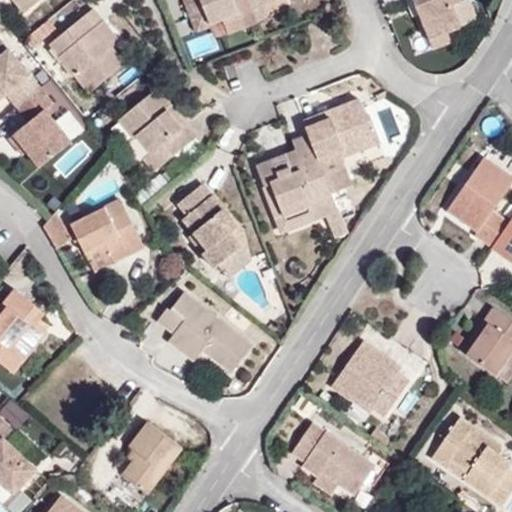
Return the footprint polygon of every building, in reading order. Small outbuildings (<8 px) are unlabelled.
[(44,0),(9,0),(23,17),(44,0)] [(251,6),(248,0),(199,0),(207,22),(221,17),(236,11),(242,24),(256,18),(251,6)] [(459,2),(458,0),(399,0),(400,2),(407,0),(422,42),(458,28),(450,6),(459,2)] [(264,14),(260,2),(251,6),(256,18),(264,14)] [(125,65),(113,51),(94,28),(102,21),(94,10),(47,46),(85,96),(125,65)] [(242,24),(236,11),(221,17),(227,30),(242,24)] [(121,44),(102,21),(94,28),(113,51),(121,44)] [(210,29),(185,39),(192,58),(217,48),(210,29)] [(450,44),(446,33),(422,42),(425,53),(450,44)] [(13,107),(37,87),(0,41),(0,96),(3,94),(13,107)] [(177,132),(157,112),(168,101),(154,86),(117,120),(131,136),(136,131),(154,151),(146,160),(157,170),(197,132),(187,121),(177,132)] [(26,122),(11,135),(24,151),(37,167),(68,142),(42,110),(50,104),(37,87),(13,107),(26,122)] [(386,138),(377,114),(369,115),(359,94),(303,116),(335,194),(356,185),(346,155),(386,138)] [(187,121),(168,101),(157,112),(177,132),(187,121)] [(335,194),(308,129),(290,137),(290,146),(253,162),(261,184),(272,180),(287,216),(304,209),(335,195),(335,194)] [(154,151),(136,131),(131,136),(125,142),(144,162),(146,160),(154,151)] [(19,155),(24,151),(11,135),(5,139),(19,155)] [(496,213),(511,188),(511,184),(483,164),(449,216),(490,250),(509,223),(496,213)] [(154,202),(180,181),(171,170),(145,191),(154,202)] [(287,216),(272,180),(261,184),(283,237),(311,226),(304,209),(287,216)] [(233,236),(240,230),(202,184),(178,206),(188,218),(183,222),(194,234),(208,250),(202,256),(214,269),(219,269),(242,247),(233,236)] [(343,213),(335,195),(304,209),(311,226),(343,213)] [(68,225),(83,255),(103,245),(112,263),(142,247),(118,200),(68,225)] [(52,212),(41,227),(54,248),(68,239),(52,212)] [(511,218),(509,223),(490,250),(485,257),(511,275),(511,218)] [(208,250),(194,234),(188,239),(202,256),(208,250)] [(83,255),(92,272),(112,263),(103,245),(83,255)] [(230,281),(253,260),(242,247),(219,269),(230,281)] [(0,360),(18,375),(51,330),(39,320),(45,310),(19,290),(7,307),(0,315),(0,360)] [(248,349),(180,298),(168,314),(161,310),(149,325),(166,339),(160,347),(189,367),(197,358),(226,378),(248,349)] [(511,330),(490,315),(480,330),(490,336),(480,353),(470,347),(459,363),(496,387),(497,385),(509,365),(511,361),(511,330)] [(480,353),(490,336),(480,330),(470,347),(480,353)] [(408,390),(395,383),(399,374),(361,350),(329,398),(350,412),(354,404),(385,426),(408,390)] [(511,379),(511,366),(509,365),(497,385),(506,390),(511,379)] [(0,408),(0,410),(17,426),(29,413),(10,396),(0,408)] [(372,418),(354,404),(350,412),(368,424),(372,418)] [(16,433),(0,418),(0,480),(18,497),(40,472),(7,442),(16,433)] [(154,496),(186,449),(150,423),(135,445),(145,452),(135,465),(127,477),(154,496)] [(511,474),(496,463),(483,456),(487,449),(457,429),(442,450),(454,458),(447,470),(465,484),(461,489),(492,511),(503,511),(511,499),(511,483),(508,480),(511,474)] [(374,475),(312,432),(290,463),(302,472),(297,479),(318,492),(323,485),(336,494),(353,506),(374,475)] [(135,465),(145,452),(135,445),(126,458),(135,465)] [(499,458),(487,449),(483,456),(496,463),(499,458)] [(447,470),(454,458),(442,450),(429,469),(442,477),(447,470)] [(323,485),(318,492),(332,501),(336,494),(323,485)]
